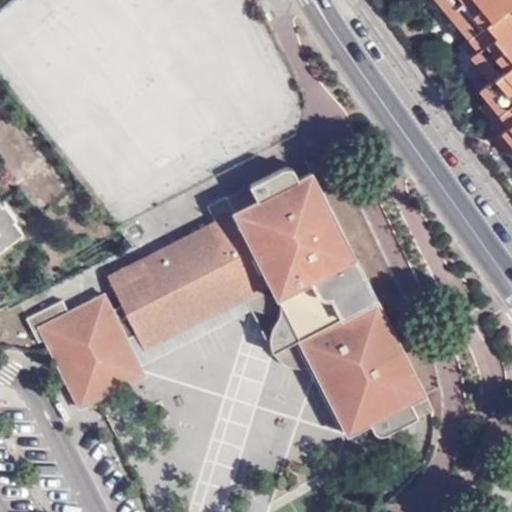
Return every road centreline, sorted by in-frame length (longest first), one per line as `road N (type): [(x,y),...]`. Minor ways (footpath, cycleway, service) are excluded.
road 1 (unclassified): [(511,277),(315,0)]
road 2 (residential): [(88,511),(17,380),(0,376)]
